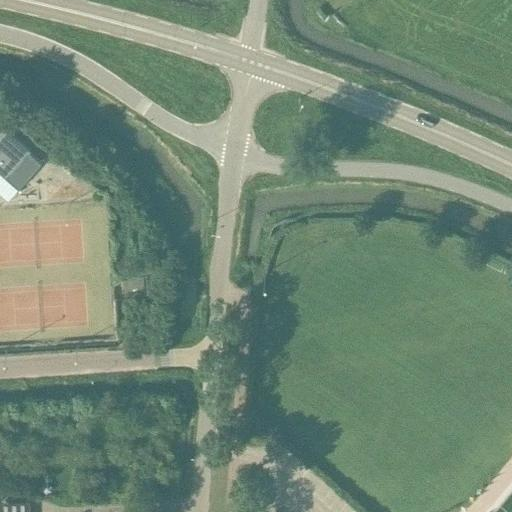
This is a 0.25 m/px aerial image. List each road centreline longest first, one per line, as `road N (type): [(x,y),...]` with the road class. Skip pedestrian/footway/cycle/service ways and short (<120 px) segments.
road 1 (unclassified): [(199,511),(217,266),(235,152)]
road 2 (secondary): [(511,166),(249,57)]
road 3 (unclassified): [(235,152),(443,180),(511,206)]
road 4 (unclassified): [(0,34),(47,48),(188,133),(235,152)]
road 5 (secondary): [(249,57),(0,0)]
